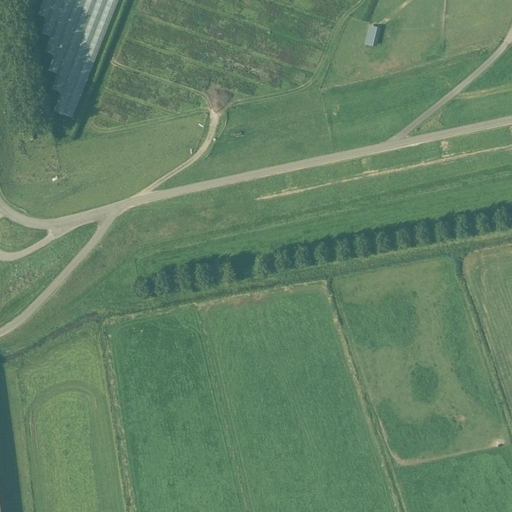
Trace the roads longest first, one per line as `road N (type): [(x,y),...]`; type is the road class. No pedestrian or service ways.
road 1 (unclassified): [(511,122),(118,207)]
road 2 (unclassified): [(118,207),(63,275),(0,333)]
road 3 (track): [(130,204),(198,155),(215,109)]
